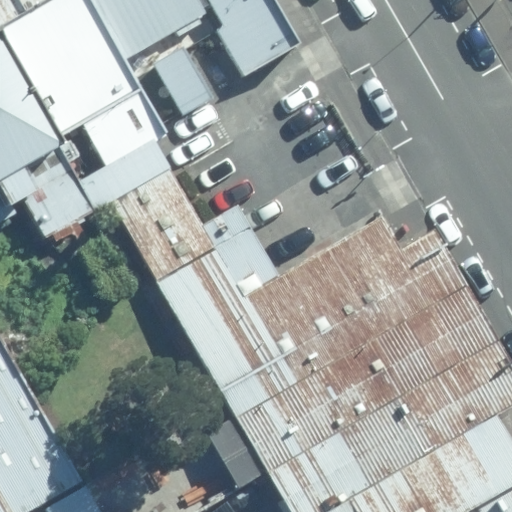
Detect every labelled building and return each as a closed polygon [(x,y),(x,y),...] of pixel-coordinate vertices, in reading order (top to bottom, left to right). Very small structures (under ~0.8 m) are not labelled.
[(96,0),(51,0),(14,24),(76,142),(89,131),(96,149),(115,148),(120,158),(85,177),(97,205),(173,161),(162,141),(169,134),(96,0)] [(96,0),(139,73),(157,64),(183,115),(217,97),(192,47),(220,29),(243,79),(307,42),(282,0),(96,0)] [(15,32),(0,40),(0,193),(11,187),(44,238),(92,208),(58,150),(76,142),(15,32)] [(176,169),(118,204),(237,417),(212,431),(242,487),(272,471),(293,511),(511,511),(511,429),(503,415),(389,215),(285,275),(242,203),(206,221),(176,169)] [(0,334),(0,511),(32,511),(81,484),(0,334)] [(91,511),(81,492),(49,509),(50,511),(91,511)]
